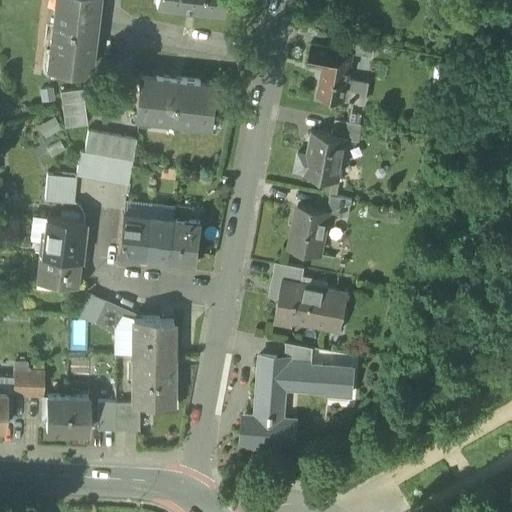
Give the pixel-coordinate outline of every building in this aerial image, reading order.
[(73,69),(89,71),(90,55),(91,55),(96,10),(95,10),(96,0),(54,0),(47,66),(73,69)] [(155,0),(155,4),(225,11),(226,0),(155,0)] [(351,51),(372,56),(374,45),(343,39),(341,49),(351,51)] [(353,100),(363,102),(367,84),(346,80),(351,51),(341,49),(311,43),(308,61),(325,64),(319,94),(343,99),(343,98),(350,99),(349,100),(353,101),(353,100)] [(445,85),(447,67),(435,66),(433,84),(445,85)] [(134,116),(212,125),(217,83),(201,81),(201,80),(156,75),(156,77),(139,75),(134,116)] [(56,100),(54,87),(39,89),(41,102),(56,100)] [(87,124),(83,89),(60,91),(65,127),(87,124)] [(62,127),(54,115),(36,127),(44,139),(62,127)] [(345,138),(357,140),(360,123),(335,118),(333,134),(345,136),(345,138)] [(89,129),(85,150),(93,152),(119,156),(131,159),(135,138),(89,129)] [(304,173),(325,177),(328,161),(340,163),(345,138),(345,136),(333,134),(312,130),(307,154),(298,152),(294,170),(304,171),(304,173)] [(75,173),(89,176),(93,152),(85,150),(80,149),(75,173)] [(119,156),(93,152),(89,176),(114,181),(119,156)] [(131,159),(119,156),(114,181),(127,183),(131,159)] [(337,180),(340,163),(328,161),(325,177),(337,180)] [(75,173),(45,171),(43,198),(73,201),(75,173)] [(337,180),(325,177),(322,193),(329,194),(334,195),(337,180)] [(327,211),(348,215),(352,198),(334,195),(329,194),(329,196),(326,210),(328,210),(327,211)] [(124,198),(123,213),(148,216),(150,201),(124,198)] [(291,248),(319,253),(327,211),(328,210),(326,210),(297,204),(289,247),(291,248)] [(118,251),(144,254),(148,216),(123,213),(118,251)] [(28,239),(42,240),(45,215),(31,214),(28,239)] [(42,240),(41,254),(75,258),(79,220),(45,215),(42,240)] [(174,219),(148,216),(144,254),(170,257),(174,219)] [(201,222),(174,219),(170,257),(196,260),(201,222)] [(76,258),(75,258),(41,254),(38,253),(35,278),(73,282),(76,258)] [(282,278),(300,282),(302,274),(304,266),(275,261),(271,280),(281,282),(282,278)] [(326,279),(302,274),(300,282),(325,287),(326,279)] [(330,329),(340,331),(340,327),(331,326),(335,307),(344,309),(348,291),(325,287),(300,282),(282,278),(281,282),(278,297),(273,322),(292,325),(293,319),(331,327),(330,329)] [(268,295),(278,297),(281,282),(271,280),(268,295)] [(78,315),(83,317),(92,296),(81,291),(69,314),(78,315)] [(83,317),(95,322),(104,301),(92,296),(83,317)] [(126,311),(104,301),(95,322),(113,330),(116,332),(124,314),(126,311)] [(331,326),(340,327),(344,309),(335,307),(331,326)] [(116,332),(113,330),(113,353),(132,353),(132,317),(124,314),(116,332)] [(132,317),(132,353),(172,353),(173,320),(158,320),(158,317),(132,317)] [(285,358),(311,360),(312,345),(286,340),(284,357),(286,357),(285,358)] [(172,392),(172,353),(132,353),(132,400),(132,402),(138,402),(153,402),(153,408),(176,408),(177,392),(172,392)] [(281,418),(283,384),(285,363),(285,358),(286,357),(284,357),(260,355),(258,382),(260,383),(258,415),(258,416),(268,417),(268,418),(281,418)] [(310,365),(285,363),(283,384),(327,388),(326,392),(328,392),(328,390),(350,392),(352,367),(330,366),(310,365)] [(13,393),(26,394),(27,364),(15,364),(14,375),(13,392),(13,393)] [(40,365),(27,364),(26,394),(39,394),(40,365)] [(0,391),(5,392),(13,392),(14,375),(0,374),(0,391)] [(45,430),(66,430),(67,394),(46,394),(45,430)] [(87,395),(67,394),(66,430),(87,431),(87,395)] [(114,429),(115,400),(97,400),(97,428),(114,429)] [(115,400),(114,429),(139,429),(139,407),(138,407),(138,402),(132,402),(132,400),(115,400)] [(294,419),(281,418),(268,418),(268,417),(258,416),(258,415),(244,414),(242,437),(255,444),(262,444),(262,439),(276,440),(293,434),(294,419)]
